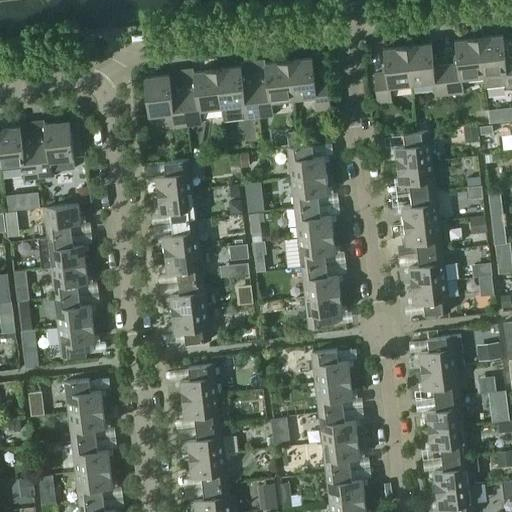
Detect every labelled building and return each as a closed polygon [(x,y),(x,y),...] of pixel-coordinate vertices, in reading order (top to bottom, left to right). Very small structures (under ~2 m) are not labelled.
[(511,85),(511,57),(505,58),(502,34),(479,37),(482,75),(484,87),(505,84),(505,86),(511,85)] [(482,75),(479,37),(454,39),(457,64),(446,66),(449,93),(463,91),(461,78),(482,75)] [(449,93),(446,66),(433,67),(430,42),(407,45),(412,84),(432,81),(434,95),(449,93)] [(412,84),(407,45),(383,48),(385,73),(374,74),(377,101),(392,100),(390,86),(412,84)] [(313,58),(289,60),(293,98),(315,96),(317,109),(330,108),(327,76),(315,77),(313,58)] [(293,98),(289,60),(265,63),(267,83),(255,84),(259,116),(274,114),(272,101),(293,98)] [(259,116),(255,84),(244,86),(242,66),(217,69),(222,107),(244,104),(245,117),(259,116)] [(222,107),(217,69),(194,72),(196,92),(184,93),(188,124),(202,123),(201,110),(222,107)] [(188,124),(184,93),(172,94),(170,75),(145,78),(149,115),(172,113),(173,126),(188,124)] [(47,143),(35,145),(39,176),(54,174),(53,170),(74,168),(69,120),(44,123),(47,143)] [(39,176),(35,145),(23,146),(21,126),(0,128),(0,155),(1,167),(23,165),(24,178),(39,176)] [(433,161),(429,131),(404,133),(405,145),(394,146),(396,165),(433,161)] [(312,144),(288,147),(291,178),(327,174),(325,155),(314,156),(312,144)] [(193,190),(190,159),(164,162),(166,174),(155,175),(157,194),(193,190)] [(436,191),(433,161),(396,165),(398,184),(409,183),(411,194),(436,191)] [(329,193),(327,174),(291,178),(295,208),(319,205),(318,194),(329,193)] [(248,182),(256,270),(271,269),(262,181),(248,182)] [(197,219),(193,190),(157,194),(159,213),(170,212),(171,222),(197,219)] [(439,220),(436,191),(411,194),(412,205),(401,206),(404,225),(439,220)] [(82,223),(79,202),(44,207),(48,238),(72,235),(71,224),(82,223)] [(321,216),(319,205),(295,208),(298,237),(334,233),(332,214),(321,216)] [(200,249),(197,219),(171,222),(173,233),(162,234),(164,254),(200,249)] [(443,250),(439,220),(404,225),(406,244),(416,243),(418,253),(443,250)] [(336,252),(334,233),(298,237),(302,267),(327,264),(325,254),(336,252)] [(73,245),(72,235),(48,238),(38,239),(41,268),(51,267),(86,262),(84,244),(73,245)] [(235,273),(254,271),(250,242),(231,244),(235,273)] [(203,279),(200,249),(164,254),(166,272),(177,271),(178,282),(203,279)] [(446,280),(443,250),(418,253),(419,264),(408,265),(410,284),(446,280)] [(89,283),(86,262),(51,267),(55,298),(79,295),(78,284),(89,283)] [(328,275),(327,264),(302,267),(305,297),(341,293),(339,274),(328,275)] [(19,270),(24,367),(37,366),(32,269),(19,270)] [(207,309),(203,279),(178,282),(180,293),(169,294),(171,313),(207,309)] [(450,311),(446,280),(410,284),(413,303),(423,302),(425,314),(450,311)] [(343,312),(341,293),(305,297),(309,328),(334,325),(332,313),(343,312)] [(81,305),(79,295),(55,298),(58,327),(94,323),(92,304),(81,305)] [(210,340),(207,309),(171,313),(173,332),(184,331),(186,342),(210,340)] [(96,342),(94,323),(58,327),(62,357),(87,354),(85,343),(96,342)] [(456,365),(453,335),(428,338),(429,350),(419,351),(421,370),(456,365)] [(338,361),(337,349),(312,352),(315,382),(351,378),(349,359),(338,361)] [(215,363),(189,366),(190,378),(179,379),(181,398),(219,394),(215,363)] [(460,395),(456,365),(421,370),(423,389),(434,388),(435,398),(460,395)] [(353,397),(351,378),(315,382),(319,413),(344,410),(342,399),(353,397)] [(89,379),(64,381),(67,412),(104,407),(102,389),(91,390),(89,379)] [(222,424),(219,394),(181,398),(184,417),(195,416),(196,427),(222,424)] [(463,425),(460,395),(435,398),(436,409),(426,410),(428,429),(463,425)] [(106,427),(104,407),(67,412),(71,442),(97,439),(95,428),(106,427)] [(345,420),(344,410),(319,413),(322,442),(358,438),(356,419),(345,420)] [(225,453),(222,424),(196,427),(197,437),(186,439),(188,458),(225,453)] [(467,455),(463,425),(428,429),(430,448),(441,447),(442,458),(467,455)] [(360,457),(358,438),(322,442),(326,472),(351,469),(349,458),(360,457)] [(98,449),(97,439),(71,442),(74,471),(111,467),(109,448),(98,449)] [(229,483),(225,453),(188,458),(191,477),(202,476),(203,487),(229,483)] [(477,454),(467,455),(442,458),(443,469),(433,470),(435,489),(470,485),(475,484),(474,471),(479,470),(477,454)] [(113,486),(111,467),(74,471),(78,502),(104,499),(102,488),(113,486)] [(352,480),(351,469),(326,472),(330,501),(365,497),(363,478),(352,480)] [(55,473),(40,476),(44,506),(60,503),(55,473)] [(34,495),(32,479),(32,478),(18,479),(20,496),(34,495)] [(232,511),(229,483),(203,487),(204,497),(193,498),(195,511),(232,511)] [(473,511),(470,485),(435,489),(437,508),(448,507),(448,511),(473,511)] [(366,511),(365,497),(330,501),(330,511),(366,511)] [(105,509),(104,499),(78,502),(78,511),(116,511),(116,508),(105,509)]
